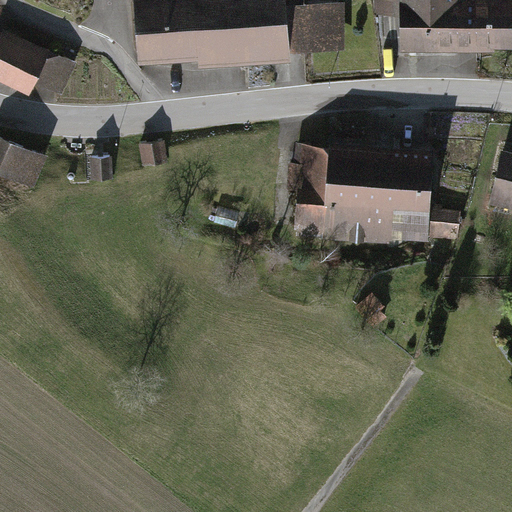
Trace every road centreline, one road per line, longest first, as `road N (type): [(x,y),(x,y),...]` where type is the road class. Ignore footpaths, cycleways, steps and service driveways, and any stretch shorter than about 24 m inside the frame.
road 1 (unclassified): [(511,98),(380,93),(165,118)]
road 2 (residential): [(165,118),(100,43),(27,15),(11,0)]
road 3 (unclassified): [(165,118),(58,124),(0,111)]
road 4 (track): [(312,511),(397,401)]
